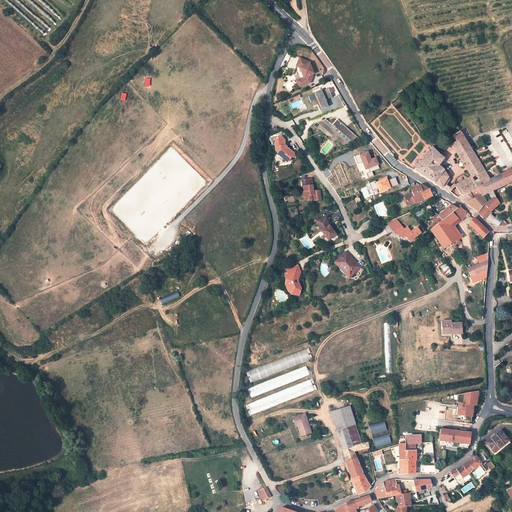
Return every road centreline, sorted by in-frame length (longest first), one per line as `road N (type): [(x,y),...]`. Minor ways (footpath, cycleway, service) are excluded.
road 1 (residential): [(279,500),(232,399),(243,332),(275,244),(261,170),(263,119)]
road 2 (track): [(271,488),(338,460),(315,370),(326,339),(432,294)]
road 3 (tertiary): [(301,30),(391,162),(494,229)]
road 4 (residential): [(494,229),(488,403)]
road 5 (residential): [(352,241),(334,195),(293,136),(263,119)]
road 6 (track): [(86,0),(52,58),(0,98)]
